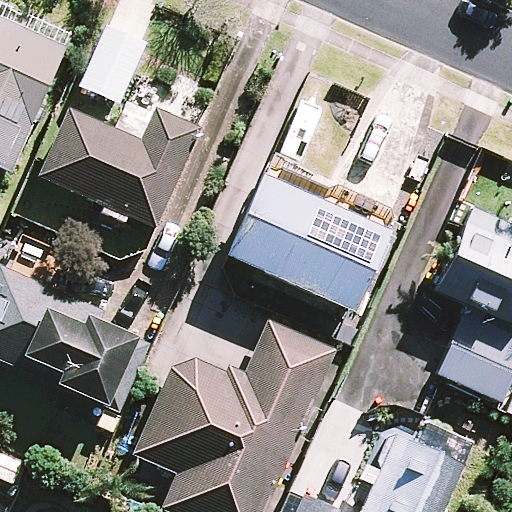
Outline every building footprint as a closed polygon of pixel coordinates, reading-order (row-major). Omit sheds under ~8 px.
[(64,43),(0,17),(0,166),(12,172),(64,43)] [(143,45),(105,29),(79,87),(117,104),(143,45)] [(195,131),(126,102),(113,133),(66,112),(37,179),(153,228),(195,131)] [(387,235),(262,178),(226,257),(351,314),(387,235)] [(511,227),(467,209),(432,290),(511,324),(511,227)] [(98,313),(0,265),(0,362),(10,367),(16,355),(59,376),(55,385),(106,410),(139,341),(95,320),(98,313)] [(511,369),(511,331),(462,310),(434,375),(498,402),(511,369)] [(257,511),(327,351),(265,324),(240,382),(177,355),(133,457),(176,475),(160,511),(163,511),(257,511)] [(438,511),(466,444),(414,423),(407,442),(387,434),(355,511),(438,511)] [(24,466),(0,454),(0,479),(15,486),(24,466)] [(334,511),(335,511),(300,493),(290,511),(334,511)]
